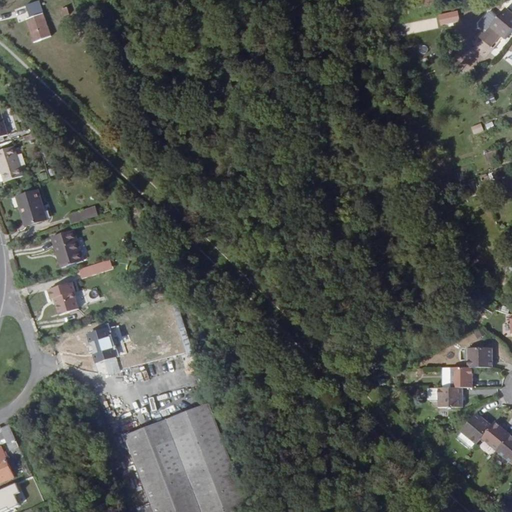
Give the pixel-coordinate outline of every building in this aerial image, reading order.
[(28,0),(33,12),(43,9),(39,0),(28,0)] [(52,35),(43,9),(33,12),(35,16),(28,19),(35,41),(52,35)] [(503,20),(486,40),(496,49),(506,38),(511,42),(511,41),(511,11),(503,20)] [(439,15),(440,26),(450,25),(449,14),(439,15)] [(501,18),(483,38),(486,40),(503,20),(501,18)] [(246,77),(224,80),(225,89),(247,86),(246,77)] [(220,99),(228,120),(229,120),(226,98),(220,99)] [(219,122),(228,120),(220,99),(216,100),(219,122)] [(4,117),(0,118),(0,141),(11,138),(4,117)] [(480,123),(470,128),(474,136),(484,132),(480,123)] [(27,178),(17,149),(0,154),(0,160),(8,184),(27,178)] [(31,227),(49,221),(39,193),(19,200),(21,207),(23,206),(31,227)] [(88,221),(104,216),(101,207),(85,213),(88,221)] [(70,218),(73,227),(88,221),(85,213),(70,218)] [(64,269),(85,262),(75,233),(54,240),(64,269)] [(109,261),(79,271),(83,280),(112,270),(109,261)] [(77,294),(74,285),(51,293),(54,302),(57,302),(63,318),(81,312),(75,295),(77,294)] [(119,358),(110,332),(91,339),(100,364),(119,358)] [(474,370),(490,371),(490,350),(466,350),(465,370),(474,370)] [(451,389),(462,390),(473,390),(474,370),(465,370),(452,370),(451,389)] [(71,388),(65,384),(61,391),(68,395),(71,388)] [(429,401),(437,401),(437,389),(427,389),(427,399),(429,401)] [(462,410),(462,390),(451,389),(437,389),(437,401),(437,410),(462,410)] [(192,405),(156,420),(120,436),(137,477),(151,511),(236,511),(221,473),(192,405)] [(99,414),(106,432),(111,430),(103,412),(99,414)] [(481,439),(492,424),(477,412),(462,432),(477,444),(481,439)] [(481,439),(496,451),(510,434),(495,422),(492,424),(481,439)] [(11,427),(10,424),(2,427),(14,454),(20,451),(18,446),(19,446),(11,427)] [(373,428),(372,427),(366,434),(377,445),(384,438),(373,428)] [(511,435),(510,434),(496,451),(511,463),(511,461),(511,435)] [(0,482),(16,475),(3,446),(0,446),(0,482)] [(35,498),(29,484),(14,490),(21,505),(35,498)]
